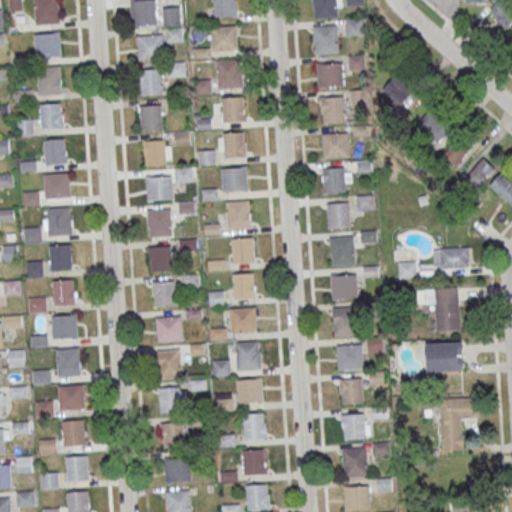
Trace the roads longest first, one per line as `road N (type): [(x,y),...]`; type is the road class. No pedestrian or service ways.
road 1 (residential): [(127,511),(92,0)]
road 2 (residential): [(307,511),(275,0)]
road 3 (residential): [(511,108),(393,0)]
